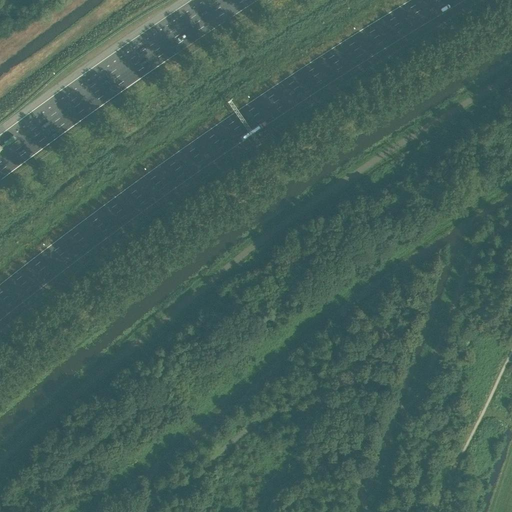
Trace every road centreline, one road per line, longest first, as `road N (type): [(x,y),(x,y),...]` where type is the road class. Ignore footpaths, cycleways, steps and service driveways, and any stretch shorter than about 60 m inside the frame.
road 1 (motorway): [(0,301),(216,141),(437,0)]
road 2 (motorway): [(231,0),(0,162)]
